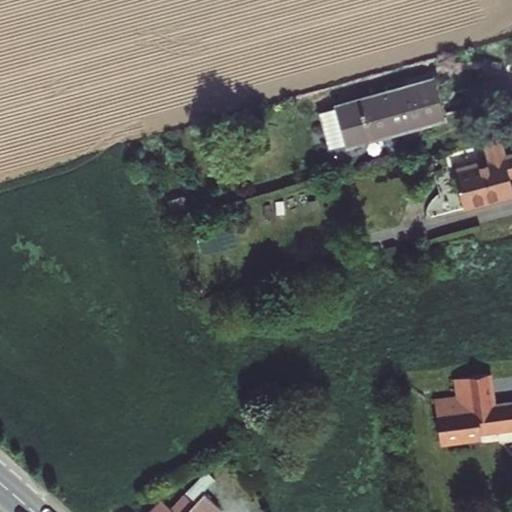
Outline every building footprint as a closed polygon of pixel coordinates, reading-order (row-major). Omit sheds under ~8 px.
[(430,89),(352,109),(365,152),(441,132),(430,89)] [(490,144),(472,148),(475,164),(445,172),(458,211),(511,195),(511,158),(511,155),(495,158),(490,144)] [(456,401),(438,404),(441,440),(511,429),(511,400),(497,404),(494,375),(452,379),(456,401)] [(185,495),(170,511),(188,511),(195,505),(185,495)] [(160,502),(149,511),(219,511),(204,496),(195,505),(188,511),(170,511),(160,502)]
